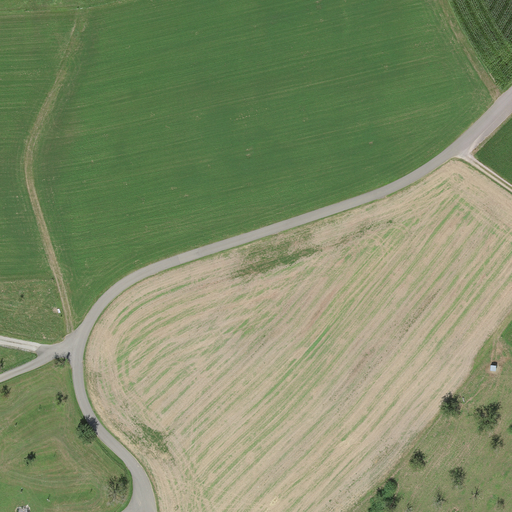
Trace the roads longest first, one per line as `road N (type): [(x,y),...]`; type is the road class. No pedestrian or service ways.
road 1 (unclassified): [(148,511),(129,464),(80,400),(74,350),(98,304),(149,269),(403,182),(457,150),(502,106)]
road 2 (track): [(33,127),(28,178),(74,350)]
road 3 (track): [(442,0),(502,106)]
